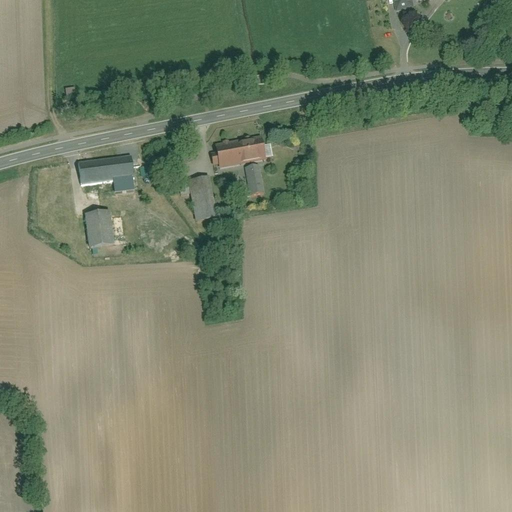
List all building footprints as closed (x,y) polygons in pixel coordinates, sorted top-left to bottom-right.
[(392,0),(395,17),(411,14),(409,6),(428,3),(427,0),(392,0)] [(209,147),(214,175),(243,171),(248,201),(261,199),(257,169),(266,168),(261,140),(209,147)] [(128,158),(75,166),(79,193),(132,185),(128,158)] [(185,185),(192,227),(214,224),(207,182),(185,185)] [(81,217),(84,257),(110,254),(107,215),(81,217)]
